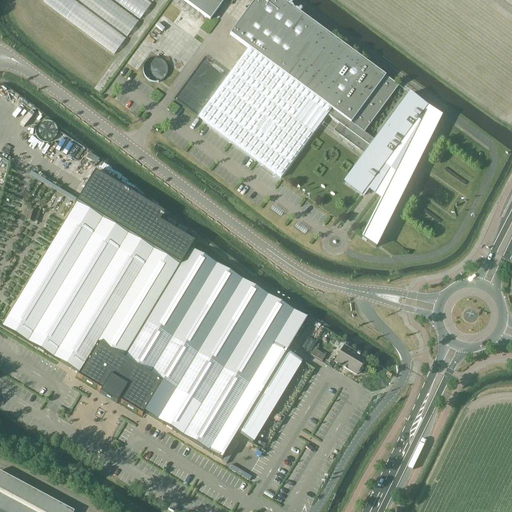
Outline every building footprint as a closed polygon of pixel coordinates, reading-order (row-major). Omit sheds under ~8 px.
[(127,36),(139,19),(112,0),(78,0),(78,1),(77,1),(65,18),(115,52),(126,36),(127,36)] [(150,0),(115,0),(141,17),(152,1),(150,0)] [(182,0),(210,20),(224,0),(182,0)] [(369,186),(371,188),(384,198),(364,239),(376,248),(441,118),(409,94),(375,141),(364,133),(398,86),(281,0),(254,0),(229,35),(248,49),(198,117),(281,178),(327,116),(338,124),(333,131),(365,154),(343,183),(344,184),(345,183),(362,195),(369,186)] [(149,57),(144,72),(161,78),(166,63),(149,57)] [(52,121),(37,125),(41,139),(56,135),(52,121)] [(67,170),(76,174),(86,154),(77,149),(67,170)] [(95,172),(1,327),(79,374),(77,377),(101,391),(99,394),(108,399),(117,404),(118,401),(142,416),(143,413),(222,460),(237,436),(253,445),(303,362),(287,352),(307,319),(191,249),(194,243),(160,222),(164,214),(95,172)] [(336,363),(357,376),(358,376),(355,374),(359,369),(361,370),(367,360),(361,357),(361,356),(358,354),(358,355),(347,349),(343,346),(338,353),(341,354),(336,363)] [(315,350),(312,356),(317,359),(321,353),(315,350)] [(50,362),(45,373),(55,377),(60,366),(50,362)] [(73,511),(0,472),(0,511),(73,511)]
